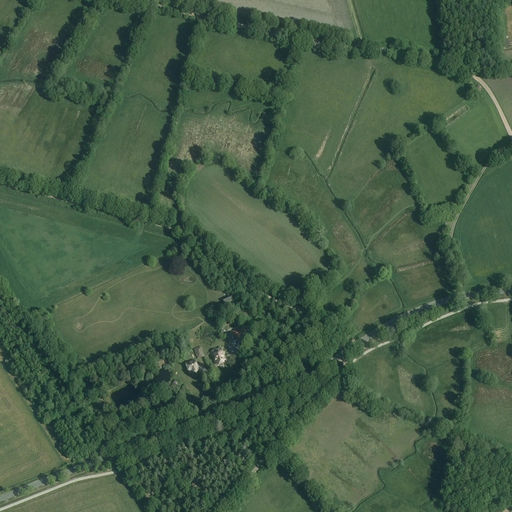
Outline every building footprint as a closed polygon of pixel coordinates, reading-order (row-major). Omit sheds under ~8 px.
[(222,300),(224,305),(233,300),(230,293),(227,294),(228,297),(222,300)] [(242,328),(228,332),(225,333),(228,344),(245,339),(242,328)] [(198,359),(204,357),(200,347),(194,349),(198,359)] [(226,360),(221,348),(212,351),(213,355),(212,355),(216,364),(218,363),(219,364),(222,363),(223,361),(226,360)] [(199,370),(195,360),(186,363),(186,366),(188,372),(189,372),(190,374),(193,373),(195,374),(197,373),(197,371),(199,370)]
